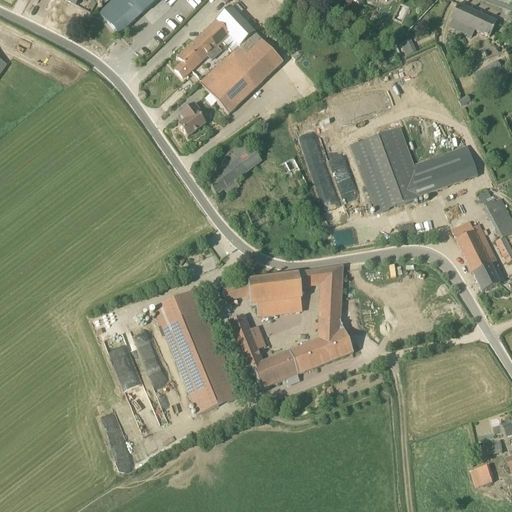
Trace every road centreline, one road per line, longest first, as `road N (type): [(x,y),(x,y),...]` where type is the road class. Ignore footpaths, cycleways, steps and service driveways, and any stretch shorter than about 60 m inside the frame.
road 1 (residential): [(488,333),(441,261),(423,254),(302,267),(244,251),(119,82),(0,11)]
road 2 (track): [(408,511),(389,358),(488,333)]
road 3 (unknown): [(176,163),(290,80)]
road 4 (unknown): [(119,82),(217,0)]
